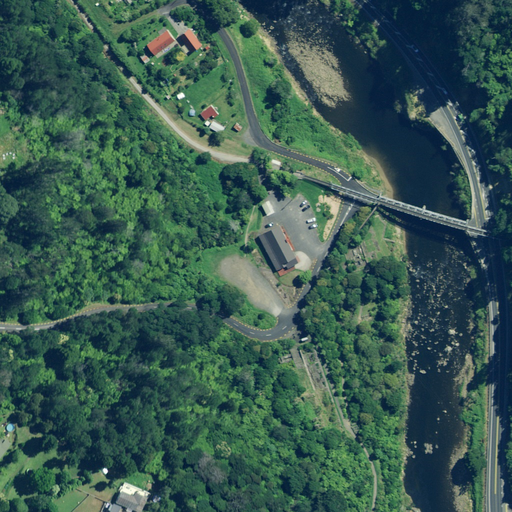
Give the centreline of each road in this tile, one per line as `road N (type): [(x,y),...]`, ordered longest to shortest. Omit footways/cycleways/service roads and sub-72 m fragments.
road 1 (residential): [(360,191),(296,315),(277,332),(260,335),(202,309),(172,306),(99,312),(55,327),(0,327)]
road 2 (trunk): [(495,505),(500,327),(491,234)]
road 3 (trunk): [(491,234),(454,112),(365,0)]
road 4 (residential): [(360,191),(335,170),(260,137),(231,47),(196,0)]
road 5 (residential): [(491,234),(360,191)]
